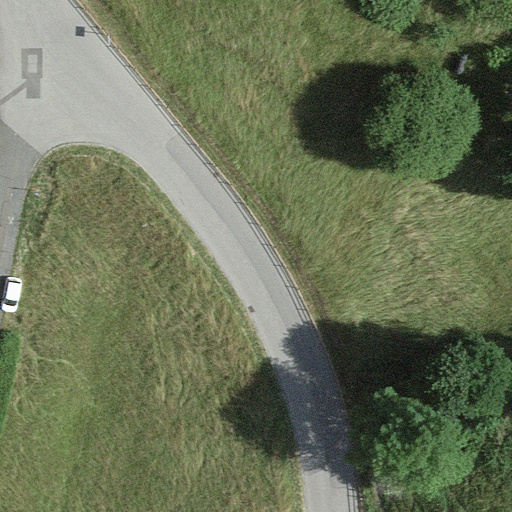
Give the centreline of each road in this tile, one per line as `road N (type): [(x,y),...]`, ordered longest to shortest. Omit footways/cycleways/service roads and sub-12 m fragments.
road 1 (residential): [(325,511),(324,426),(291,319),(76,38)]
road 2 (residential): [(76,38),(30,96),(0,214)]
